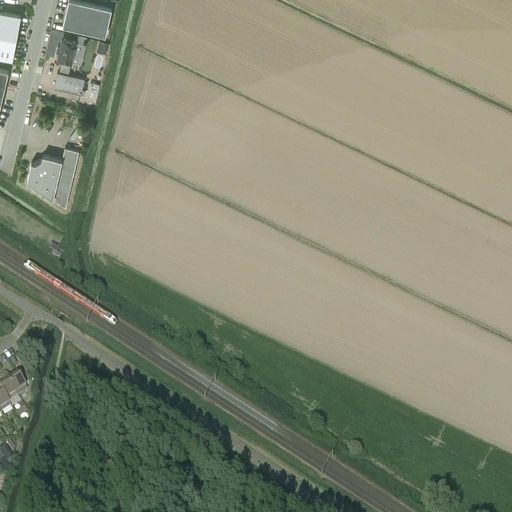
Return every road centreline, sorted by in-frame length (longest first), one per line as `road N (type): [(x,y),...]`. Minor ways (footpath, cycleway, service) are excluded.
road 1 (unclassified): [(335,511),(34,311)]
road 2 (unclassified): [(15,138),(45,5)]
